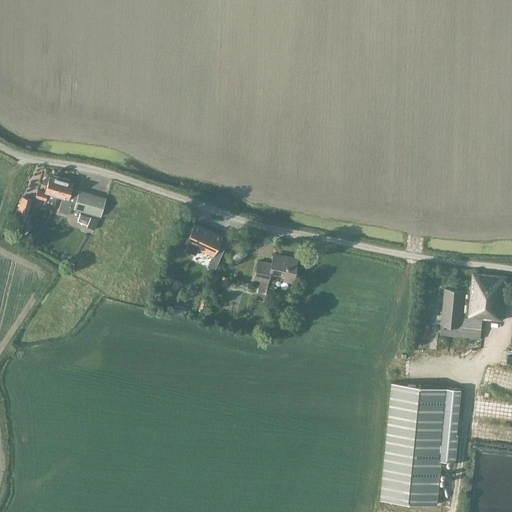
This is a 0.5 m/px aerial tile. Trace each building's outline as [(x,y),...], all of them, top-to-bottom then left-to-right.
[(55,201),(56,195),(61,177),(53,175),(52,177),(49,176),(49,178),(45,177),(44,178),(43,182),(44,183),(47,184),(45,192),(37,190),(35,197),(45,199),(46,198),(55,201)] [(70,180),(61,177),(56,195),(62,196),(58,211),(68,213),(70,207),(74,208),(73,208),(101,216),(106,198),(79,190),(78,192),(70,190),(72,183),(69,182),(70,180)] [(32,199),(22,196),(16,216),(26,219),(32,199)] [(87,226),(94,229),(98,219),(79,213),(76,221),(87,224),(87,226)] [(187,242),(183,250),(194,255),(197,247),(212,254),(213,254),(220,238),(221,236),(193,223),(185,241),(187,242)] [(293,282),(297,258),(273,254),(271,263),(257,261),(253,279),(259,281),(257,292),(265,294),(269,272),(284,275),(283,280),(293,282)] [(209,261),(206,267),(214,270),(216,265),(209,261)] [(473,273),(471,290),(469,317),(485,318),(502,320),(506,277),(473,273)] [(469,317),(471,290),(465,290),(445,288),(441,324),(440,334),(483,339),(485,318),(469,317)] [(391,382),(382,480),(380,499),(437,505),(439,480),(441,460),(455,461),(458,434),(457,434),(461,389),(391,382)]
